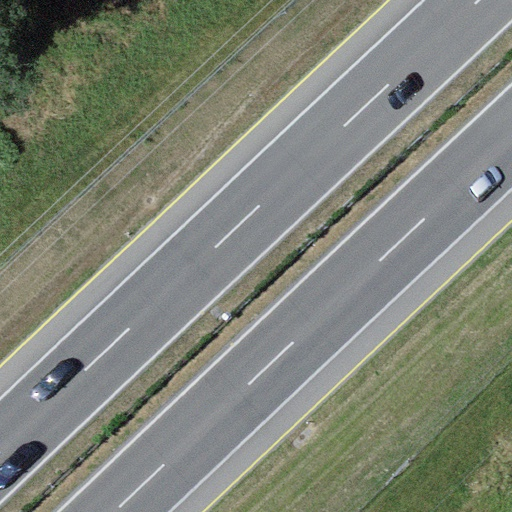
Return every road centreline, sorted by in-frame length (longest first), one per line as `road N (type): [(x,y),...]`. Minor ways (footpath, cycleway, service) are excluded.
road 1 (motorway): [(481,0),(0,453)]
road 2 (motorway): [(116,511),(511,139)]
